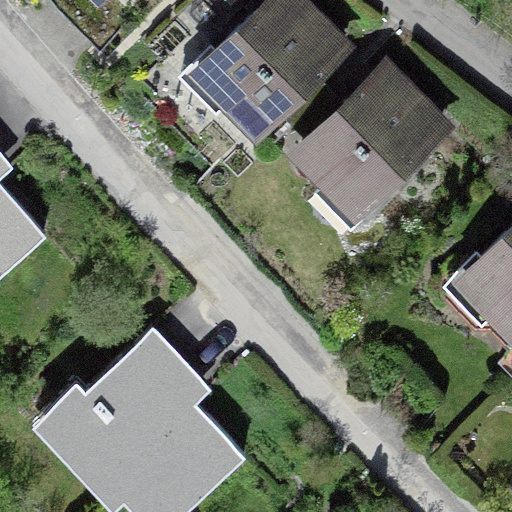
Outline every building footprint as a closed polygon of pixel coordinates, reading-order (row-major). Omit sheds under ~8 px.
[(72,0),(105,33),(116,22),(138,0),(72,0)] [(344,43),(301,0),(263,0),(186,77),(217,107),(247,138),(279,106),(306,80),(344,43)] [(307,135),(289,153),(355,219),(448,126),(382,61),(334,108),(307,135)] [(306,80),(279,106),(307,135),(334,108),(306,80)] [(0,267),(44,229),(0,181),(0,267)] [(511,223),(467,268),(490,292),(487,295),(494,302),(511,320),(511,223)] [(490,292),(467,268),(450,285),(480,316),(494,302),(487,295),(490,292)] [(62,423),(113,478),(121,471),(158,511),(176,511),(244,449),(172,377),(189,362),(152,323),(86,384),(94,393),(62,423)] [(438,411),(436,408),(415,430),(497,511),(511,511),(511,469),(446,404),(438,411)]
